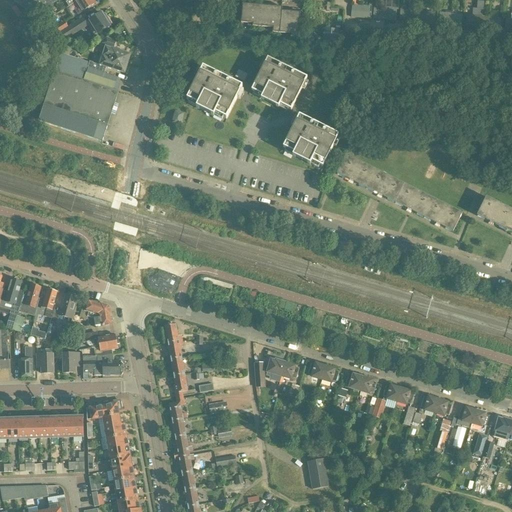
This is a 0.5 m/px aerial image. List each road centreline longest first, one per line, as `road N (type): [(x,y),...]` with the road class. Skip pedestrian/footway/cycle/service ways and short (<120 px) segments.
road 1 (residential): [(511,273),(132,165),(153,65),(120,0)]
road 2 (residential): [(511,407),(129,295)]
road 3 (track): [(349,0),(346,19),(511,34)]
road 4 (residential): [(0,390),(143,386)]
road 5 (residential): [(0,256),(129,295)]
road 6 (residential): [(143,386),(167,511)]
